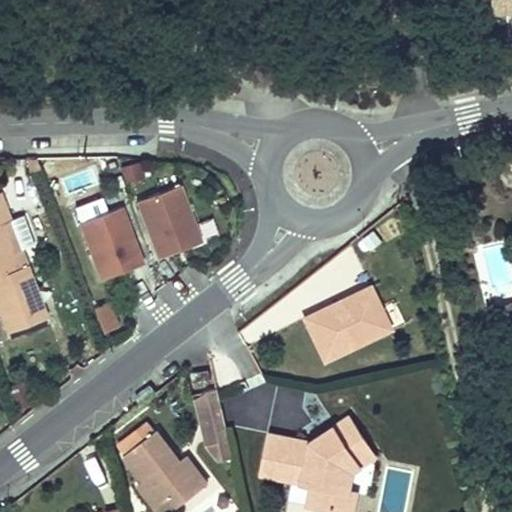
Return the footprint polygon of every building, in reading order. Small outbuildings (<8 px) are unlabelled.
[(511,0),(490,0),(492,12),(511,10),(511,0)] [(140,160),(123,164),(126,178),(143,174),(140,160)] [(179,180),(139,195),(160,252),(201,236),(179,180)] [(0,271),(20,262),(21,262),(2,221),(13,217),(0,187),(0,271)] [(122,202),(79,219),(100,275),(144,259),(122,202)] [(13,217),(2,221),(21,262),(24,261),(26,260),(29,259),(23,244),(34,239),(23,213),(13,217)] [(20,262),(0,271),(0,307),(9,329),(48,313),(28,266),(26,260),(24,261),(21,262),(20,262)] [(388,328),(378,308),(367,285),(351,292),(354,298),(333,308),(330,302),(300,316),(321,360),(388,328)] [(333,308),(354,298),(351,292),(330,302),(333,308)] [(92,306),(101,331),(120,325),(111,299),(92,306)] [(401,321),(391,302),(378,308),(388,328),(401,321)] [(511,303),(502,306),(506,324),(511,322),(511,303)] [(198,373),(189,375),(191,384),(207,381),(206,373),(199,375),(198,373)] [(19,410),(38,398),(23,375),(4,388),(19,410)] [(214,389),(209,390),(198,400),(203,416),(220,413),(214,389)] [(351,471),(358,467),(355,462),(370,451),(346,416),(326,430),(315,438),(318,442),(308,449),(306,448),(308,443),(268,435),(260,475),(309,485),(305,506),(329,510),(333,489),(348,492),(351,471)] [(121,457),(140,482),(157,503),(164,497),(171,507),(202,483),(190,466),(184,471),(174,458),(153,432),(121,457)] [(318,442),(315,438),(308,443),(306,448),(308,449),(318,442)] [(358,467),(373,456),(370,451),(355,462),(358,467)] [(180,454),(174,458),(184,471),(190,466),(180,454)] [(157,503),(140,482),(136,487),(156,511),(165,511),(171,507),(164,497),(157,503)] [(339,511),(351,511),(355,493),(348,492),(333,489),(329,510),(339,511)]
